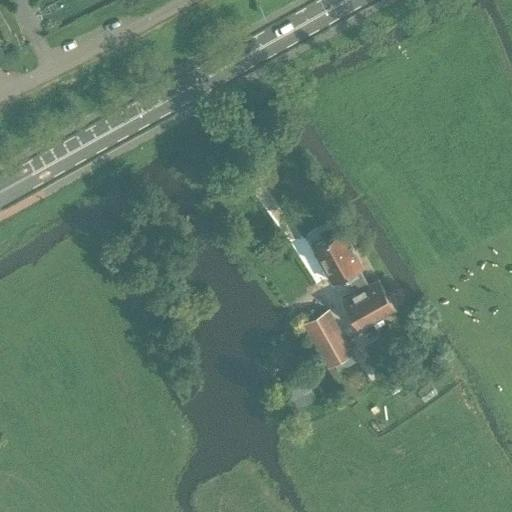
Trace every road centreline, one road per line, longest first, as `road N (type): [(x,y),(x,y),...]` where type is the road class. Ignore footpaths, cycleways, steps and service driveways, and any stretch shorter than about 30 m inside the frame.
road 1 (primary): [(0,190),(344,0)]
road 2 (unclassified): [(0,93),(187,0)]
